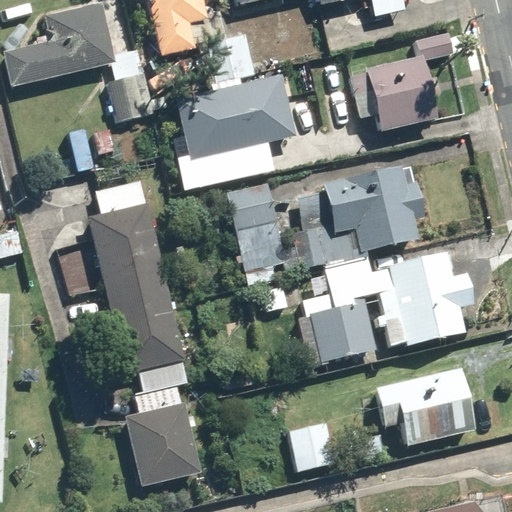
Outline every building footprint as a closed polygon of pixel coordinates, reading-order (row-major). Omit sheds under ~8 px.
[(145,0),(158,56),(194,47),(226,40),(220,15),(207,18),(202,0),(145,0)] [(233,0),(236,10),(278,0),(233,0)] [(320,0),(321,4),(338,0),(370,0),(374,17),(403,11),(400,0),(320,0)] [(400,0),(403,12),(384,16),(389,39),(412,34),(444,26),(459,23),(454,0),(429,6),(428,0),(400,0)] [(49,43),(1,54),(9,90),(110,67),(117,65),(113,49),(103,5),(43,19),(49,43)] [(414,42),(418,60),(424,58),(425,62),(453,56),(448,34),(414,42)] [(256,78),(247,35),(226,40),(194,47),(197,59),(169,65),(175,90),(202,84),(204,90),(256,78)] [(113,83),(103,86),(112,125),(171,112),(162,72),(148,75),(141,43),(113,49),(117,65),(110,67),(113,83)] [(365,76),(349,80),(362,138),(439,121),(425,62),(424,58),(418,60),(364,72),(365,76)] [(267,144),(296,138),(282,78),(173,103),(185,153),(176,155),(185,193),(273,173),(267,144)] [(407,205),(422,202),(413,164),(322,185),(332,230),(288,240),(296,273),(323,267),(359,258),(359,255),(415,242),(407,205)] [(99,217),(145,206),(140,183),(93,193),(99,217)] [(284,265),(266,185),(225,194),(246,288),(275,281),(272,268),(284,265)] [(148,205),(145,206),(99,217),(86,220),(94,254),(102,290),(122,377),(137,374),(181,364),(184,363),(148,205)] [(0,233),(16,230),(12,208),(0,210),(0,233)] [(0,261),(22,256),(17,233),(0,236),(0,261)] [(102,290),(94,254),(58,262),(66,298),(102,290)] [(352,300),(375,295),(388,353),(464,336),(458,311),(475,307),(467,275),(451,279),(445,254),(387,267),(387,270),(370,274),(366,257),(359,258),(323,267),(333,310),(353,305),(352,300)] [(333,310),(308,315),(319,365),(377,352),(366,302),(353,305),(333,310)] [(186,386),(181,364),(137,374),(142,396),(186,386)] [(463,411),(473,408),(464,370),(373,391),(382,430),(399,426),(404,448),(468,433),(463,411)] [(181,404),(177,389),(133,399),(137,414),(181,404)] [(201,475),(185,404),(181,404),(137,414),(124,417),(140,489),(201,475)] [(322,432),(286,440),(295,480),(331,472),(322,432)] [(406,510),(406,511),(485,511),(481,493),(406,510)]
